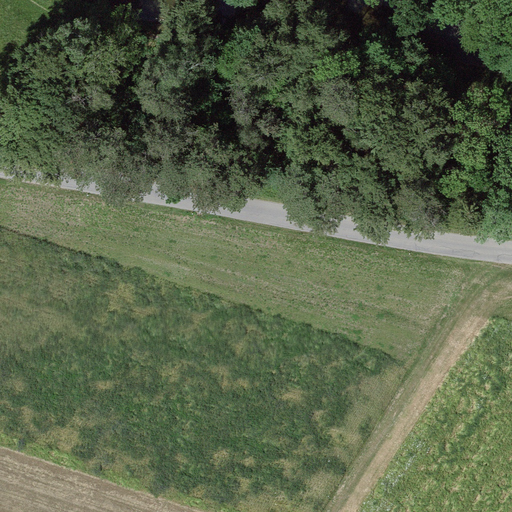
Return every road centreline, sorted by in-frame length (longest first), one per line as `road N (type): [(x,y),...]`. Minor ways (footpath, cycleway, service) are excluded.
road 1 (unclassified): [(511,250),(412,240),(0,166)]
road 2 (track): [(511,193),(428,151),(439,124),(511,101)]
